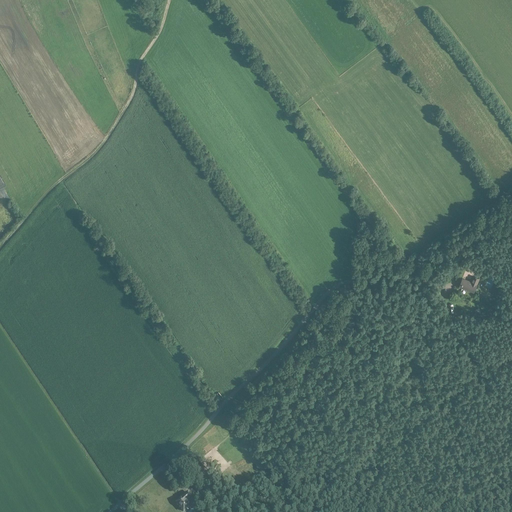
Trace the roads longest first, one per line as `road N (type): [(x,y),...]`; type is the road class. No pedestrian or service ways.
road 1 (unclassified): [(111,511),(197,434),(333,287),(391,276),(474,235),(511,227)]
road 2 (track): [(355,281),(357,213),(202,0)]
road 3 (track): [(169,0),(133,92),(102,143),(0,245)]
road 4 (track): [(0,324),(119,504)]
